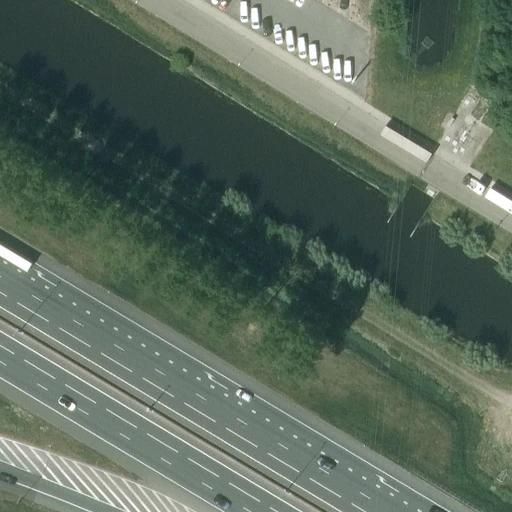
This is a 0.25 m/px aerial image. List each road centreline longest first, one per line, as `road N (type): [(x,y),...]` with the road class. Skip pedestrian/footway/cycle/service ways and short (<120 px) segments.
road 1 (track): [(511,488),(487,461),(488,414),(468,385),(0,90)]
road 2 (motorway): [(382,511),(0,282)]
road 3 (unclassified): [(163,0),(511,220)]
road 4 (motorway): [(0,354),(260,511)]
